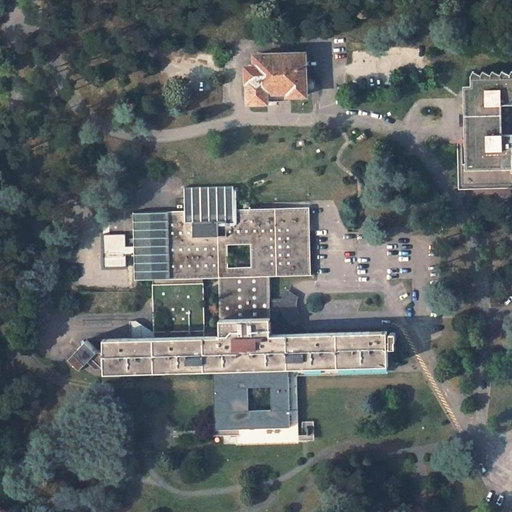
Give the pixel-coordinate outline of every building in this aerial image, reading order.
[(305,54),(256,55),(256,67),(247,67),(247,80),(249,80),(249,101),(267,101),(267,100),(267,91),(289,91),(289,94),(306,94),(305,91),(310,91),(315,86),(315,81),(311,78),(305,78),(305,54)] [(511,74),(471,75),(472,121),(473,144),(474,183),(511,182),(511,74)] [(289,99),(289,94),(289,91),(267,91),(267,100),(279,99),(289,99)] [(363,132),(352,137),(355,145),(367,138),(363,132)] [(473,144),(457,145),(458,189),(511,187),(511,182),(474,183),(473,144)] [(67,358),(78,369),(86,360),(95,369),(106,369),(106,372),(213,370),(221,370),(222,428),(239,428),(290,427),(289,368),(388,365),(387,348),(396,347),(395,334),(395,333),(393,332),(391,332),(390,333),(389,333),(389,340),(387,340),(387,331),(271,334),(270,304),(269,276),(311,274),(309,207),(232,209),(231,193),(235,187),(231,188),(231,186),(184,186),(185,210),(134,211),(135,279),(153,278),(154,332),(154,337),(130,338),(105,339),(105,349),(99,349),(88,337),(67,358)] [(154,332),(136,320),(130,320),(130,338),(154,337),(154,332)] [(236,435),(236,445),(299,443),(299,437),(297,375),(388,373),(388,365),(289,368),(290,427),(239,428),(239,431),(239,435),(236,435)] [(214,429),(222,428),(221,370),(213,370),(214,429)]
